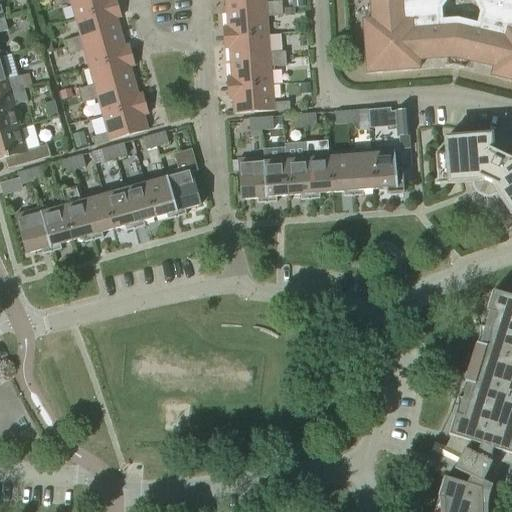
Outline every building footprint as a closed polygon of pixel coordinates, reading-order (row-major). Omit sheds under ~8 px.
[(52,0),(55,7),(70,3),(75,20),(118,8),(115,0),(52,0)] [(265,4),(265,0),(225,0),(226,14),(282,10),(281,2),(265,4)] [(303,0),(292,1),(293,9),(304,8),(303,0)] [(511,0),(370,0),(373,30),(364,31),(367,65),(376,64),(376,73),(410,70),(409,62),(446,59),(446,66),(445,66),(445,67),(453,67),(464,69),(464,68),(460,67),(461,60),(502,70),(500,79),(511,81),(511,0)] [(118,8),(75,20),(80,37),(64,42),(66,48),(120,33),(116,20),(121,18),(118,8)] [(282,10),(226,14),(227,28),(222,29),(223,39),(268,36),(266,18),(282,17),(282,10)] [(120,33),(66,48),(68,56),(84,51),(89,68),(132,56),(129,46),(124,48),(120,33)] [(268,36),(223,39),(224,50),(229,49),(230,64),(286,60),(285,53),(269,54),(268,36)] [(132,56),(89,68),(93,86),(78,90),(80,97),(134,82),(130,68),(135,67),(132,56)] [(0,58),(0,96),(24,90),(20,77),(7,81),(0,58)] [(286,60),(230,64),(231,79),(226,79),(227,89),(272,86),(270,68),(286,67),(286,60)] [(27,75),(20,77),(24,90),(31,88),(27,75)] [(134,82),(80,97),(82,104),(97,100),(102,117),(145,105),(142,95),(138,96),(134,82)] [(310,95),(310,84),(300,85),(300,95),(310,95)] [(273,104),(272,86),(227,89),(228,100),(233,100),(234,115),(290,111),(289,103),(273,104)] [(71,88),(58,91),(61,100),(73,96),(71,88)] [(24,90),(0,96),(0,134),(20,129),(14,106),(27,102),(24,90)] [(145,105),(102,117),(107,134),(92,139),(94,147),(148,131),(144,117),(148,115),(145,105)] [(358,112),(346,113),(347,125),(359,124),(358,112)] [(397,138),(409,137),(407,112),(395,112),(397,138)] [(347,125),(346,113),(335,114),(336,126),(347,125)] [(304,116),(304,128),(316,127),(315,115),(304,116)] [(304,128),(304,116),(292,117),(293,129),(304,128)] [(260,119),(261,131),(273,130),(272,118),(260,119)] [(261,131),(260,119),(249,120),(250,132),(261,131)] [(34,125),(20,129),(0,134),(0,160),(12,157),(15,169),(51,159),(50,158),(68,153),(65,139),(46,145),(47,146),(40,148),(34,125)] [(84,133),(73,136),(76,148),(88,145),(84,133)] [(165,133),(154,136),(157,148),(168,145),(165,133)] [(511,139),(510,139),(507,137),(504,136),(501,135),(498,135),(495,134),(492,134),(488,135),(488,136),(489,136),(489,137),(445,140),(446,154),(435,155),(437,186),(476,183),(476,186),(478,189),(481,192),(485,194),(488,194),(491,194),(494,192),(511,217),(511,139)] [(157,148),(154,136),(143,139),(146,151),(157,148)] [(328,154),(327,142),(306,144),(310,201),(320,200),(319,195),(331,194),(328,154)] [(310,201),(306,144),(284,145),(284,149),(288,197),(300,196),(300,202),(310,201)] [(123,145),(112,148),(116,160),(127,156),(123,145)] [(116,160),(112,148),(101,151),(104,163),(116,160)] [(288,197),(284,149),(262,150),(263,159),(264,159),(267,204),(277,204),(276,198),(288,197)] [(401,162),(395,162),(394,149),(371,151),(374,191),(386,190),(387,195),(404,194),(401,162)] [(374,191),(371,151),(349,153),(353,198),(363,197),(362,192),(374,191)] [(353,198),(349,153),(328,154),(331,194),(343,193),(344,199),(353,198)] [(82,156),(71,159),(74,171),(85,168),(82,156)] [(177,166),(178,171),(165,175),(177,218),(186,216),(185,211),(201,206),(191,173),(197,171),(193,156),(177,160),(177,166)] [(74,171),(71,159),(60,163),(63,174),(74,171)] [(264,159),(263,159),(237,161),(240,201),(257,200),(257,205),(267,204),(264,159)] [(40,168),(29,171),(32,183),(43,180),(40,168)] [(18,174),(19,179),(0,184),(0,187),(3,197),(23,192),(21,186),(32,183),(29,171),(18,174)] [(165,175),(144,181),(155,219),(166,216),(168,221),(177,218),(165,175)] [(155,219),(144,181),(123,186),(135,230),(145,227),(143,222),(155,219)] [(123,186),(102,192),(113,231),(125,227),(126,233),(135,230),(123,186)] [(102,192),(82,198),(94,242),(103,239),(102,234),(113,231),(102,192)] [(82,198),(61,204),(72,242),(83,239),(85,244),(94,242),(82,198)] [(61,204),(40,210),(52,253),(61,251),(60,246),(72,242),(61,204)] [(52,253),(40,210),(15,217),(25,255),(42,251),(43,256),(52,253)] [(470,478),(482,484),(492,464),(489,462),(493,454),(511,456),(511,297),(493,292),(486,312),(494,315),(485,347),(477,345),(465,384),(473,386),(468,401),(460,399),(455,416),(448,436),(455,438),(444,462),(456,467),(454,470),(470,478)] [(470,478),(467,485),(444,478),(438,499),(443,501),(443,511),(481,511),(481,491),(481,490),(482,484),(470,478)]
